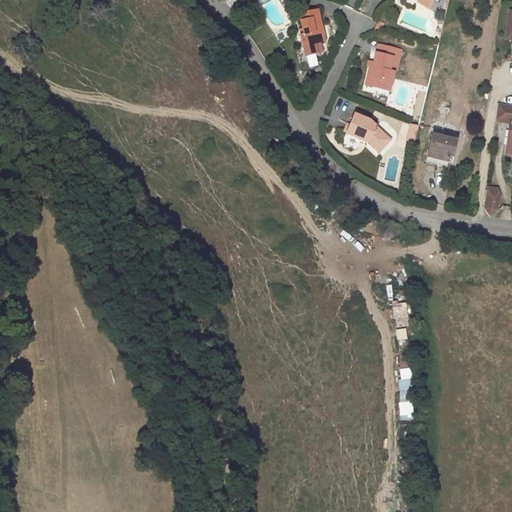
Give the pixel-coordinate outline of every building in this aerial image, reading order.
[(393,0),(396,2),(397,2),(398,0),(399,0),(404,4),(413,12),(411,14),(420,22),(435,4),(430,0),(393,0)] [(307,14),(289,17),(291,32),(292,37),(288,38),(290,49),(292,59),(304,57),(302,47),(307,46),(312,45),(307,14)] [(394,59),(374,53),(371,61),(369,61),(367,70),(363,84),(360,83),(358,92),(373,96),(375,88),(383,90),(386,81),(388,81),(394,59)] [(383,90),(375,88),(373,96),(381,98),(383,90)] [(511,115),(499,114),(496,131),(511,133),(508,157),(511,157),(511,115)] [(359,123),(344,115),(335,134),(349,141),(351,138),(358,142),(366,152),(376,142),(359,123)] [(408,158),(411,158),(416,138),(409,136),(405,152),(409,153),(408,158)] [(378,144),(376,142),(366,152),(358,142),(351,138),(349,141),(356,145),(365,155),(378,144)] [(456,150),(431,146),(426,182),(441,184),(443,173),(452,174),(456,150)] [(485,211),(494,213),(496,199),(487,198),(485,211)] [(484,217),(490,226),(499,221),(497,219),(497,213),(494,213),(485,211),(484,217)]
